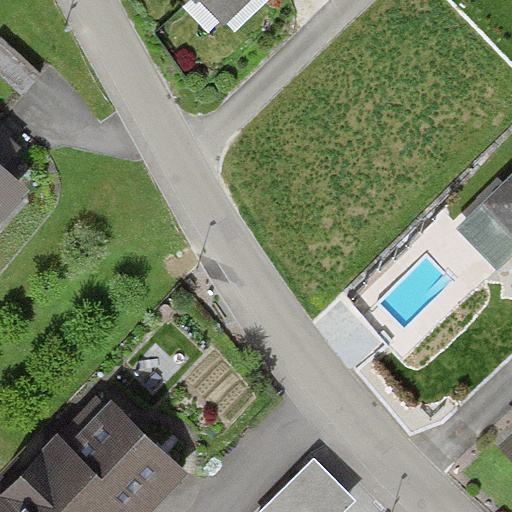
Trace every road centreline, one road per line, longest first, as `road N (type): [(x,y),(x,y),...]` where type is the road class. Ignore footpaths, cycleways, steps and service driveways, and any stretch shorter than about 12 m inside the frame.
road 1 (residential): [(331,396),(177,164)]
road 2 (residential): [(349,0),(177,164)]
road 3 (residential): [(177,164),(92,0)]
road 4 (residential): [(443,511),(331,396)]
road 5 (residential): [(220,511),(331,396)]
